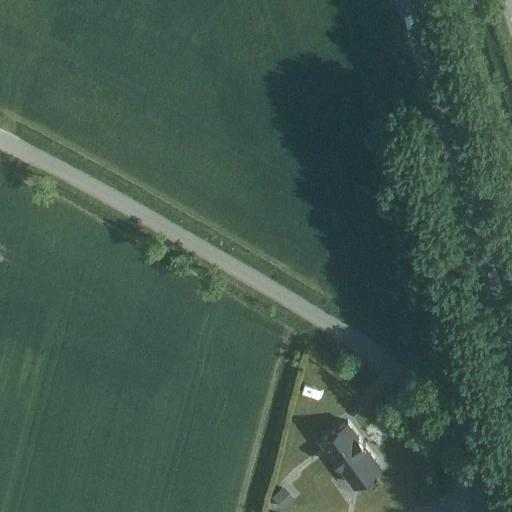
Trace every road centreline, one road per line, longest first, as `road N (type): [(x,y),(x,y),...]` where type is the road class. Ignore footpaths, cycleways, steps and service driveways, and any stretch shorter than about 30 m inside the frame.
road 1 (unclassified): [(479,501),(446,407),(0,139)]
road 2 (primary): [(511,342),(408,0)]
